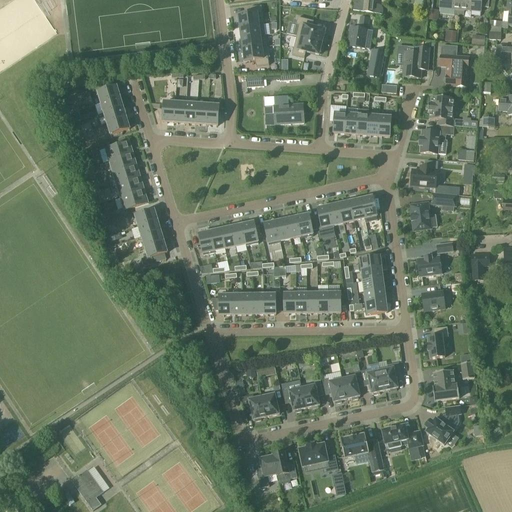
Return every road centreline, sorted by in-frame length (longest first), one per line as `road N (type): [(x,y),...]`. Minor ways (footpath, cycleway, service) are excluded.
road 1 (residential): [(209,334),(239,431),(254,440),(406,407),(414,393),(407,330)]
road 2 (residential): [(175,223),(387,177)]
road 3 (residential): [(407,330),(209,334)]
road 4 (residential): [(232,144),(396,157)]
road 5 (residential): [(407,330),(387,177)]
road 6 (residential): [(219,0),(232,144)]
